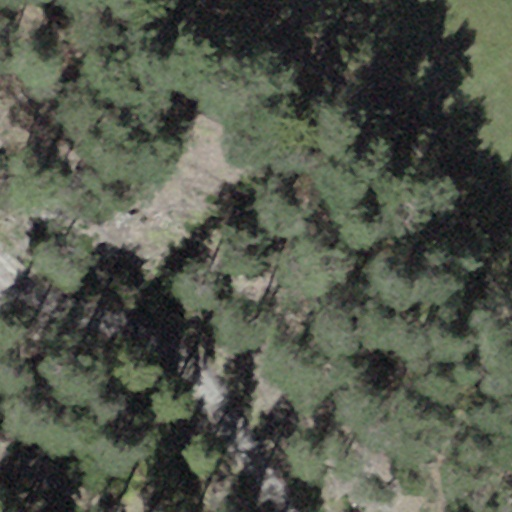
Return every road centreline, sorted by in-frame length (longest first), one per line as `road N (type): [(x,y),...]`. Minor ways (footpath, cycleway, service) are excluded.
road 1 (track): [(0,285),(54,313),(138,328),(168,342),(207,393),(272,511)]
road 2 (track): [(103,511),(79,486),(0,451)]
